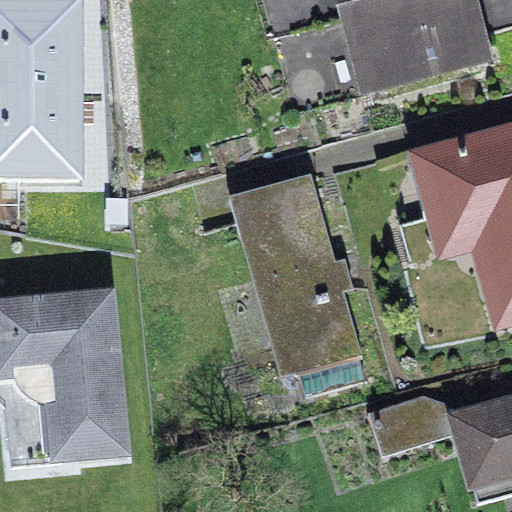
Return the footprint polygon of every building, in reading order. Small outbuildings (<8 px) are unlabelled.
[(343,0),(369,91),(481,59),(463,0),(343,0)] [(0,10),(0,96),(79,96),(78,10),(0,10)] [(0,96),(0,182),(79,183),(79,96),(0,96)] [(511,141),(421,168),(436,221),(470,212),(503,324),(511,321),(511,141)] [(369,384),(312,183),(230,206),(240,240),(257,235),(275,301),(259,305),(281,383),(298,378),(304,402),(369,384)] [(109,306),(0,315),(0,349),(3,380),(36,405),(40,464),(122,455),(109,306)] [(430,408),(377,420),(385,454),(438,443),(430,408)] [(511,409),(454,425),(474,497),(511,486),(511,409)]
